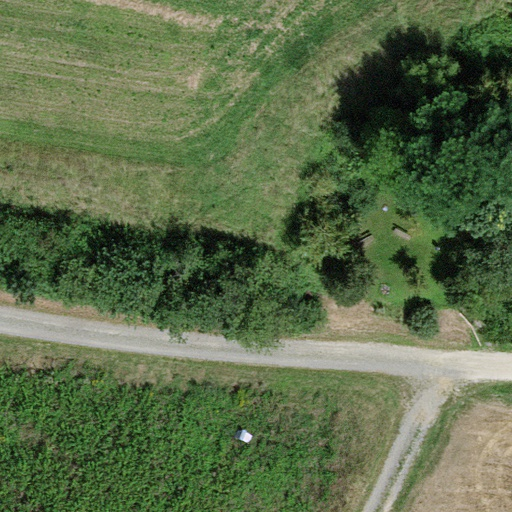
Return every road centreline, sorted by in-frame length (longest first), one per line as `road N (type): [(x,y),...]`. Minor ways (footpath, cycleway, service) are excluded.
road 1 (track): [(0,316),(162,340),(511,370)]
road 2 (track): [(367,511),(440,366)]
